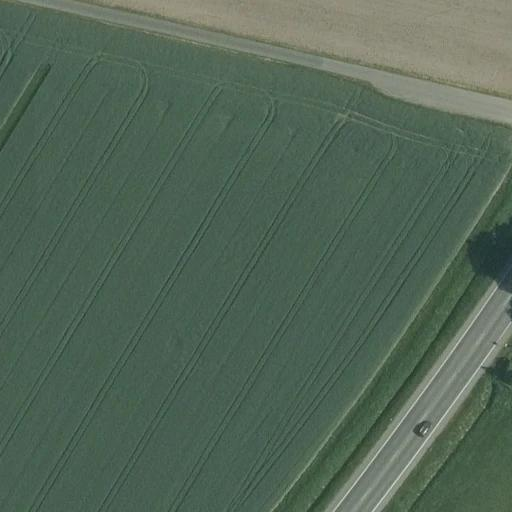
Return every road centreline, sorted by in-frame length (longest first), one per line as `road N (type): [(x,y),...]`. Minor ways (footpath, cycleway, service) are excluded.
road 1 (unclassified): [(511,112),(36,0)]
road 2 (secondary): [(511,298),(355,511)]
